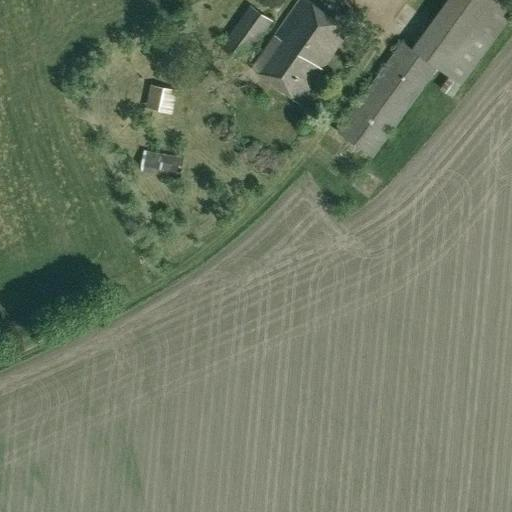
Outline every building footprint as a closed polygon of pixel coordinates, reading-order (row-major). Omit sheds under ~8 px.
[(305,0),(300,0),(251,69),(298,103),(318,75),(317,74),(348,31),(305,0)] [(511,0),(448,0),(413,50),(403,42),(339,132),(373,156),(436,69),(448,77),(439,88),(453,99),(511,16),(511,0)] [(271,24),(248,8),(219,47),(242,63),(271,24)] [(176,91),(150,85),(144,110),(172,115),(176,91)] [(144,152),(139,171),(179,178),(182,158),(144,152)]
